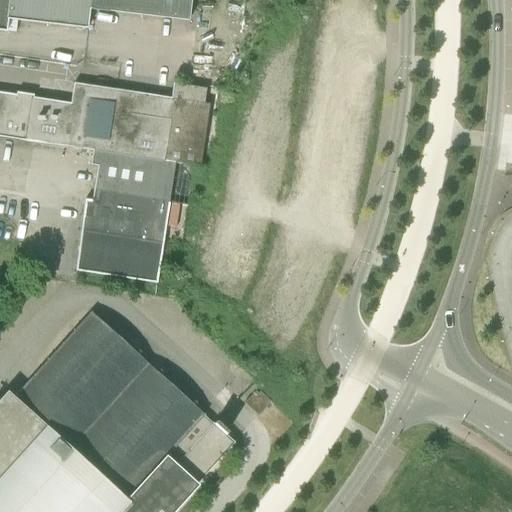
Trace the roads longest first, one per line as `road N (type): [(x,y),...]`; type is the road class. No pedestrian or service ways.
road 1 (residential): [(405,0),(393,157),(346,331),(368,355),(416,379)]
road 2 (residential): [(442,319),(490,142)]
road 3 (unknown): [(0,38),(177,38)]
road 4 (residential): [(333,511),(416,379)]
road 5 (trunk): [(471,0),(511,144)]
road 6 (residential): [(490,142),(494,0)]
road 7 (motorway): [(476,0),(511,127)]
